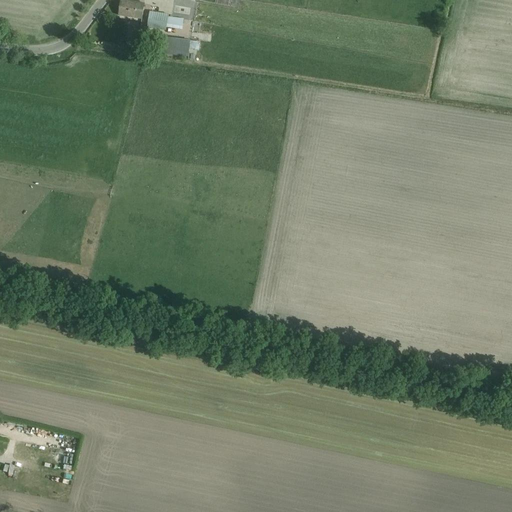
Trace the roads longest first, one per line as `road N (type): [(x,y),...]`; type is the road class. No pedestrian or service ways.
road 1 (track): [(511,398),(0,292)]
road 2 (unclassified): [(0,44),(58,48),(97,0)]
